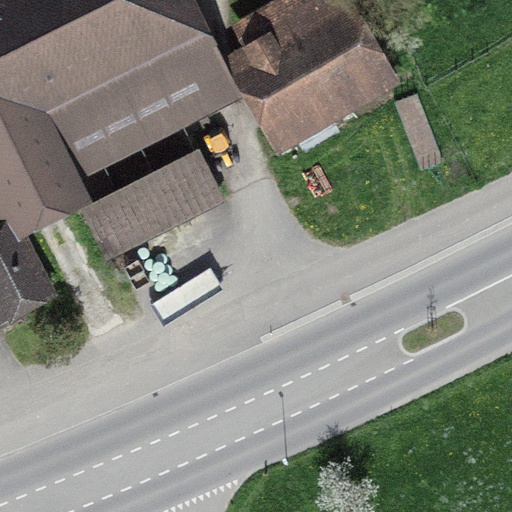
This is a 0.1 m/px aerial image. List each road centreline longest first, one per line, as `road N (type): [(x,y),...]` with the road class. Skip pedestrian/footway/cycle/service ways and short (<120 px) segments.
road 1 (track): [(69,407),(511,187)]
road 2 (primary): [(511,288),(231,426),(102,479)]
